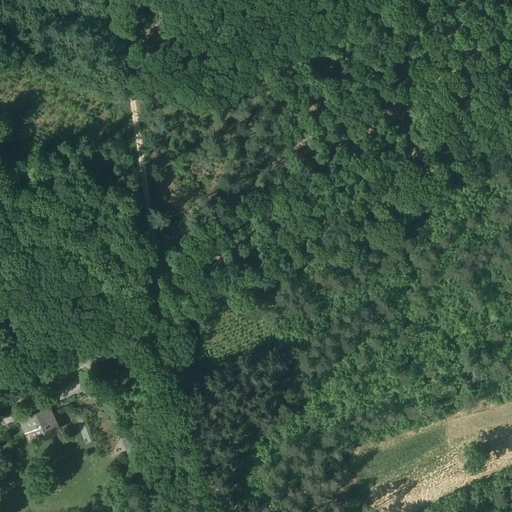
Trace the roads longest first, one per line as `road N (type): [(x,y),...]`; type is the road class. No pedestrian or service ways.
road 1 (track): [(162,316),(511,148)]
road 2 (track): [(117,0),(162,316)]
road 3 (track): [(221,511),(128,334)]
road 4 (track): [(112,340),(0,390)]
